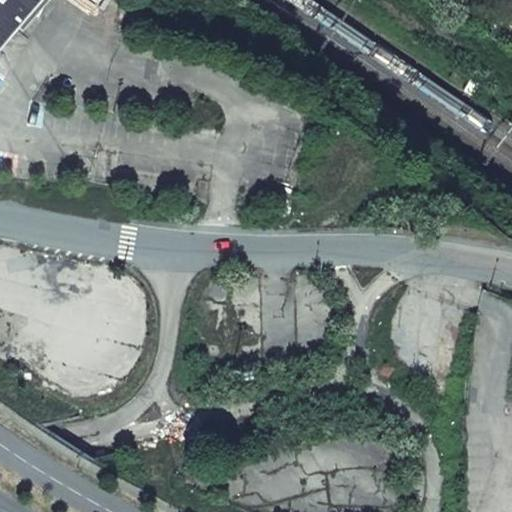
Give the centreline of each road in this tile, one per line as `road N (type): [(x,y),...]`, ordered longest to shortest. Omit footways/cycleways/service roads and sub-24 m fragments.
road 1 (residential): [(0,215),(159,246),(445,254),(511,269)]
road 2 (primary): [(113,511),(0,443)]
